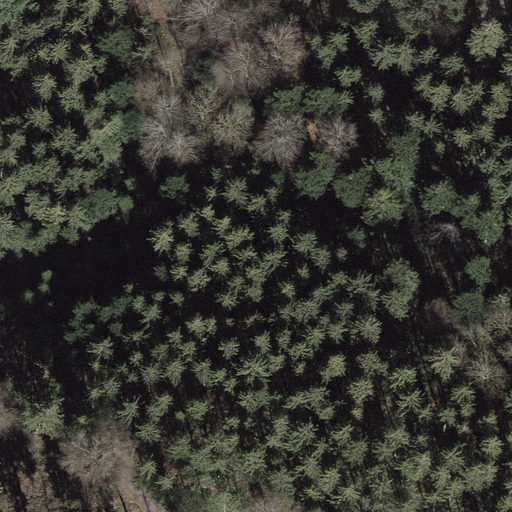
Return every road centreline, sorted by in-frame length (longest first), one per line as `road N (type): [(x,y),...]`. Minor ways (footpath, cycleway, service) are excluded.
road 1 (track): [(160,511),(75,410),(0,340)]
road 2 (track): [(375,0),(511,110)]
